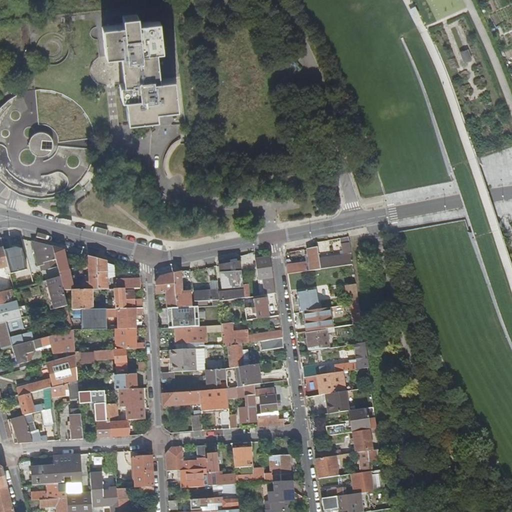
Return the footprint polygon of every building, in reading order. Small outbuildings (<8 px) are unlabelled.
[(154,26),(153,20),(138,21),(139,28),(118,31),(122,61),(137,59),(140,90),(135,90),(137,106),(143,105),(145,128),(174,125),(173,116),(194,114),(190,83),(175,84),(172,55),(178,55),(174,24),(154,26)] [(45,281),(60,277),(59,272),(52,247),(31,241),(38,267),(40,266),(41,271),(43,271),(45,281)] [(349,243),(341,244),(343,255),(320,258),(322,268),(352,264),(349,243)] [(20,245),(4,250),(10,273),(26,269),(20,245)] [(52,247),(59,272),(69,270),(64,250),(52,247)] [(320,269),(317,248),(307,249),(308,254),(309,262),(310,271),(320,269)] [(89,277),(90,290),(97,290),(96,258),(88,256),(89,277)] [(96,258),(97,290),(98,290),(103,290),(108,290),(107,279),(106,263),(106,261),(96,258)] [(265,279),(267,295),(276,294),(270,258),(256,260),(258,280),(265,279)] [(221,289),(243,288),(243,285),(241,262),(219,265),(221,289)] [(106,263),(107,279),(114,277),(114,265),(106,263)] [(307,263),(287,265),(288,274),(308,271),(307,263)] [(60,277),(63,290),(72,290),(81,290),(81,288),(81,285),(73,287),(69,270),(59,272),(60,277)] [(176,309),(193,308),(191,293),(180,294),(180,271),(172,274),(176,309)] [(176,309),(172,274),(159,278),(156,283),(156,294),(166,294),(167,309),(176,309)] [(67,306),(63,290),(60,277),(45,281),(43,281),(51,310),(63,307),(67,306)] [(81,288),(81,290),(90,290),(89,277),(84,277),(85,288),(81,288)] [(116,280),(116,290),(125,289),(141,289),(140,280),(116,280)] [(356,292),(355,284),(345,286),(346,293),(351,293),(353,305),(354,305),(359,304),(357,292),(356,292)] [(114,290),(115,309),(142,309),(142,301),(134,301),(134,292),(125,292),(125,289),(116,290),(114,290)] [(0,305),(15,301),(12,290),(0,292),(0,305)] [(81,290),(72,290),(72,310),(81,310),(93,310),(93,296),(99,295),(98,290),(97,290),(90,290),(81,290)] [(316,290),(297,293),(300,313),(304,312),(319,310),(316,290)] [(219,302),(218,293),(218,291),(214,291),(194,292),(195,302),(212,301),(213,307),(219,306),(219,302)] [(244,291),(218,293),(219,302),(244,298),(244,291)] [(251,309),(253,320),(269,318),(266,299),(254,301),(254,308),(251,309)] [(0,323),(17,320),(24,318),(19,300),(15,301),(0,305),(0,323)] [(68,311),(67,306),(63,307),(69,332),(73,330),(68,311)] [(176,309),(167,309),(169,329),(175,328),(198,327),(200,327),(199,307),(193,308),(176,309)] [(93,310),(81,310),(82,330),(104,330),(103,316),(119,316),(119,329),(136,329),(135,313),(142,313),(142,309),(115,309),(93,310)] [(304,312),(307,332),(325,329),(325,324),(327,323),(327,320),(324,321),(322,310),(319,310),(304,312)] [(18,325),(17,320),(0,323),(0,345),(1,350),(13,347),(24,344),(21,335),(10,338),(7,328),(18,325)] [(232,323),(221,324),(221,326),(223,347),(229,346),(242,345),(254,343),(281,339),(282,339),(281,331),(257,335),(257,334),(248,334),(248,332),(233,333),(232,323)] [(198,334),(198,327),(175,328),(176,344),(177,344),(177,346),(180,347),(180,344),(202,342),(202,334),(198,334)] [(334,328),(325,329),(326,330),(307,333),(310,351),(329,348),(327,334),(334,332),(334,328)] [(116,329),(116,350),(125,350),(145,349),(144,341),(142,341),(142,344),(136,344),(136,329),(119,329),(116,329)] [(73,330),(69,332),(49,337),(51,345),(53,356),(58,355),(75,350),(73,330)] [(24,344),(34,341),(32,333),(21,335),(24,344)] [(51,345),(49,337),(34,341),(24,344),(13,347),(17,365),(27,362),(26,354),(34,352),(34,349),(35,348),(36,349),(51,345)] [(282,348),(281,339),(254,343),(255,348),(262,347),(262,351),(282,348)] [(342,372),(368,368),(365,344),(354,345),(356,360),(357,363),(349,364),(319,368),(318,365),(302,367),(302,370),(304,378),(318,376),(342,372)] [(242,345),(229,346),(232,369),(244,367),(251,366),(249,350),(242,351),(242,345)] [(196,371),(195,349),(170,351),(171,359),(172,359),(173,373),(174,373),(196,371)] [(206,370),(204,349),(195,349),(196,371),(206,370)] [(75,353),(75,350),(58,355),(59,360),(76,356),(75,353)] [(116,350),(75,353),(76,356),(77,365),(82,364),(82,362),(95,362),(94,360),(115,359),(116,372),(126,371),(125,350),(116,350)] [(31,360),(34,352),(26,354),(27,362),(31,360)] [(76,356),(59,360),(47,363),(51,379),(17,389),(20,397),(31,394),(44,390),(51,388),(68,383),(78,380),(77,375),(77,365),(76,356)] [(138,362),(138,371),(146,371),(146,364),(145,364),(145,361),(138,362)] [(251,366),(244,367),(246,387),(254,386),(258,385),(261,385),(258,365),(251,366)] [(232,369),(225,369),(226,380),(227,386),(227,389),(232,389),(246,387),(244,367),(232,369)] [(226,380),(225,369),(207,370),(208,390),(210,390),(220,390),(220,380),(226,380)] [(342,372),(318,376),(321,395),(326,395),(345,392),(342,372)] [(173,373),(162,373),(162,381),(174,380),(174,373),(173,373)] [(115,375),(116,390),(126,390),(136,389),(136,375),(115,375)] [(79,392),(78,380),(68,383),(69,390),(70,395),(71,397),(79,397),(79,392)] [(69,390),(68,383),(51,388),(52,398),(66,395),(65,390),(69,390)] [(254,386),(246,387),(232,389),(227,389),(228,393),(228,399),(248,397),(249,408),(239,409),(240,423),(258,422),(257,415),(255,398),(255,391),(255,388),(254,386)] [(31,394),(20,397),(24,416),(33,414),(43,411),(53,409),(52,398),(51,388),(44,390),(46,408),(43,409),(42,405),(34,407),(31,394)] [(257,415),(258,422),(258,427),(284,425),(283,420),(278,421),(276,406),(276,402),(274,388),(255,391),(255,398),(260,397),(261,415),(257,415)] [(144,420),(142,389),(136,389),(126,390),(128,416),(128,421),(129,421),(144,420)] [(228,399),(228,393),(227,389),(224,390),(220,390),(210,390),(208,390),(200,391),(200,392),(201,404),(201,408),(202,412),(229,409),(228,399)] [(104,391),(79,392),(79,397),(80,404),(94,403),(95,421),(96,421),(96,422),(107,421),(105,395),(105,391),(104,391)] [(201,404),(200,392),(163,395),(164,406),(198,404),(198,408),(201,408),(201,404)] [(329,414),(349,411),(350,411),(347,392),(345,392),(326,395),(329,414)] [(116,395),(105,395),(107,421),(107,422),(128,421),(128,416),(117,416),(116,395)] [(320,407),(320,396),(308,396),(308,407),(320,407)] [(54,423),(53,409),(43,411),(45,424),(54,423)] [(327,427),(328,435),(370,429),(366,409),(350,411),(349,411),(351,423),(327,427)] [(82,439),(80,410),(72,410),(72,415),(72,422),(69,422),(69,430),(71,430),(71,440),(82,439)] [(33,414),(24,416),(13,420),(19,443),(48,441),(47,436),(41,438),(39,430),(37,431),(33,414)] [(202,415),(197,415),(193,416),(194,432),(203,431),(202,415)] [(96,422),(98,438),(108,437),(107,422),(107,421),(96,422)] [(108,437),(130,436),(129,421),(128,421),(107,422),(108,437)] [(371,438),(370,431),(353,433),(356,455),(359,455),(373,453),(372,445),(371,438)] [(198,459),(206,459),(206,456),(205,446),(197,447),(198,459)] [(168,472),(199,470),(198,461),(183,463),(182,448),(171,449),(167,454),(168,472)] [(233,450),(235,468),(244,467),(249,467),(251,467),(252,467),(251,448),(233,450)] [(354,473),(352,456),(335,459),(334,450),(320,453),(321,461),(316,462),(319,481),(339,478),(337,466),(344,465),(346,474),(354,473)] [(376,457),(381,457),(380,452),(373,453),(359,455),(361,471),(370,471),(369,464),(377,463),(376,457)] [(220,486),(236,485),(236,476),(235,475),(223,476),(222,472),(219,472),(218,454),(208,454),(208,456),(206,456),(206,459),(207,469),(208,487),(220,486)] [(264,474),(265,483),(274,483),(288,482),(291,482),(290,455),(270,456),(271,474),(264,474)] [(79,456),(64,457),(65,484),(66,499),(67,511),(92,511),(91,493),(82,494),(79,456)] [(153,487),(152,456),(134,457),(135,488),(139,488),(153,487)] [(65,484),(64,457),(54,457),(55,467),(32,468),(33,486),(47,485),(53,485),(65,484)] [(202,469),(207,469),(206,459),(198,459),(198,461),(199,470),(202,469)] [(0,511),(9,511),(14,511),(12,506),(2,468),(0,466),(0,511)] [(182,488),(203,487),(202,469),(199,470),(168,472),(168,480),(182,479),(182,488)] [(236,476),(236,485),(265,483),(264,474),(264,471),(253,471),(253,475),(236,476)] [(377,477),(383,475),(383,471),(351,476),(354,495),(374,492),(373,487),(377,486),(376,482),(377,482),(377,477)] [(110,492),(103,492),(102,474),(90,474),(91,493),(92,511),(118,511),(117,489),(110,489),(110,492)] [(288,482),(274,483),(275,493),(269,494),(269,501),(266,502),(267,511),(270,511),(290,511),(289,497),(291,497),(293,495),(292,489),(288,489),(288,482)] [(66,499),(65,484),(53,485),(53,492),(54,499),(66,499)] [(221,498),(238,497),(236,485),(220,486),(221,498)] [(154,498),(153,487),(139,488),(139,495),(137,495),(137,498),(154,498)] [(129,511),(128,488),(117,489),(118,511),(129,511)] [(345,490),(327,492),(328,500),(346,497),(345,490)] [(31,492),(32,501),(40,500),(54,499),(53,492),(48,492),(47,491),(31,492)] [(324,501),(322,501),(323,511),(349,511),(372,511),(370,494),(346,497),(328,500),(324,501)] [(218,511),(239,510),(238,497),(221,498),(220,498),(220,505),(218,506),(218,511)] [(214,504),(214,498),(191,500),(191,510),(201,510),(201,508),(208,508),(208,504),(214,504)] [(54,499),(40,500),(40,508),(57,508),(57,511),(56,511),(67,511),(66,499),(54,499)] [(169,501),(170,510),(186,509),(185,500),(169,501)]
